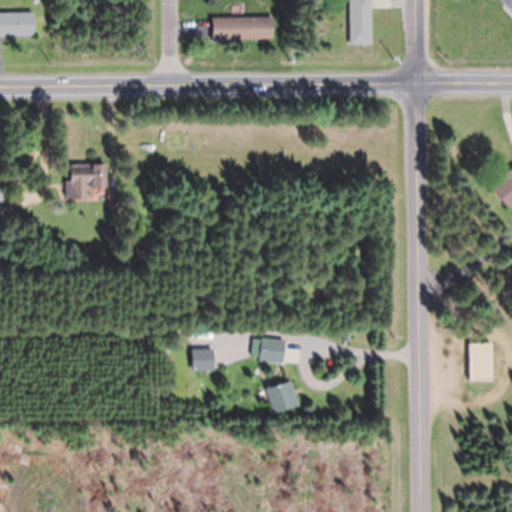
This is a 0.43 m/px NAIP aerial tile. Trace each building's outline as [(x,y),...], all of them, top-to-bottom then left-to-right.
[(370,0),(370,7),(371,43),(349,44),(348,0),(370,0)] [(511,9),(510,8),(509,8),(500,0),(511,0),(511,9)] [(2,35),(0,35),(0,12),(32,11),(33,34),(2,35)] [(211,35),(211,21),(211,17),(271,15),(272,37),(237,39),(237,42),(212,43),(212,38),(211,35)] [(72,198),(71,181),(70,182),(69,167),(70,167),(70,163),(92,163),(92,165),(106,165),(106,188),(91,188),(91,181),(85,181),(85,198),(72,198)] [(511,203),(507,207),(491,187),(503,178),(501,175),(511,165),(511,203)] [(0,187),(0,178),(10,178),(10,187),(0,187)] [(116,191),(118,191),(118,208),(107,208),(107,191),(110,191),(116,191)] [(51,215),(50,204),(70,203),(70,214),(51,215)] [(282,360),(282,362),(258,359),(261,337),(284,340),(284,342),(282,360)] [(468,379),(468,343),(491,342),(492,379),(468,379)] [(273,412),(265,388),(290,380),(298,404),(273,412)]
